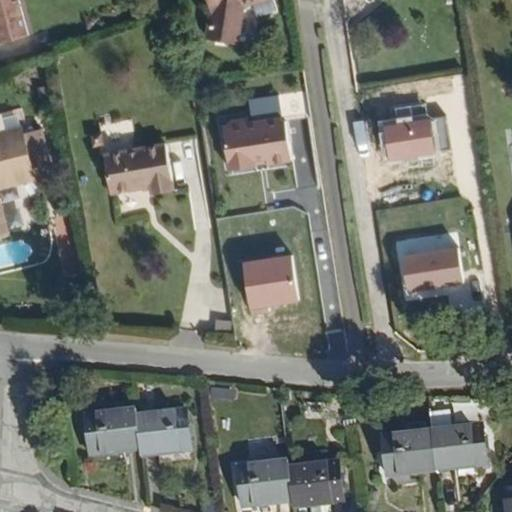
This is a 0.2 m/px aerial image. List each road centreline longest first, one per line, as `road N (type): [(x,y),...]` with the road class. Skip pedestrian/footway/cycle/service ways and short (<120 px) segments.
road 1 (residential): [(5,345),(389,378),(511,365)]
road 2 (residential): [(5,345),(8,488)]
